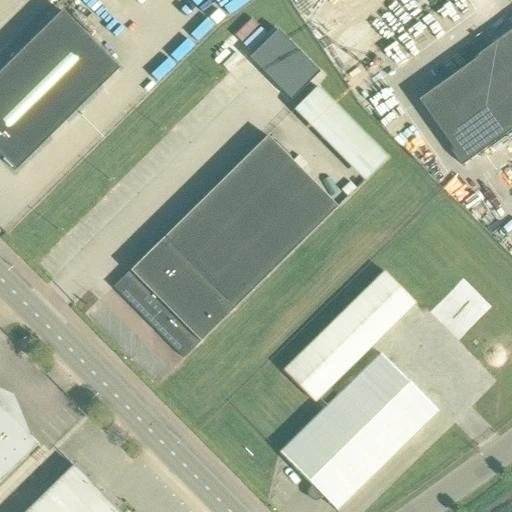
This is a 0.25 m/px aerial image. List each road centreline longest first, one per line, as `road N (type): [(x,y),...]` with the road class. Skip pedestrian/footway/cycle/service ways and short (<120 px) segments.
road 1 (unclassified): [(230,511),(0,273)]
road 2 (unclassified): [(511,424),(384,511)]
